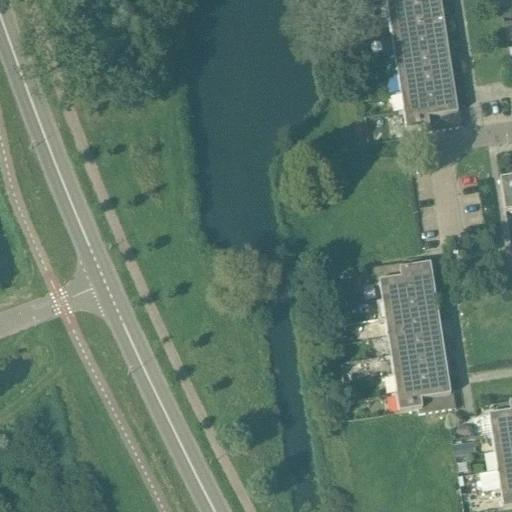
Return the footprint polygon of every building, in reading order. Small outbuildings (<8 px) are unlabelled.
[(440,4),(439,0),(400,0),(385,2),(388,21),(411,17),(410,9),(440,4)] [(391,39),(399,38),(413,36),(412,27),(443,22),(440,4),(410,9),(411,17),(388,21),(391,39)] [(446,41),(443,22),(412,27),(413,36),(399,38),(391,39),(394,58),(417,55),(415,46),(446,41)] [(506,43),(511,42),(511,23),(503,25),(506,43)] [(396,77),(420,73),(418,64),(449,59),(446,41),(415,46),(417,55),(394,58),(396,77)] [(452,78),(449,59),(418,64),(420,73),(396,77),(399,96),(422,92),(421,83),(452,78)] [(399,96),(402,114),(425,110),(424,102),(454,97),(452,78),(421,83),(422,92),(399,96)] [(425,110),(402,114),(405,134),(428,131),(426,121),(433,120),(440,119),(447,118),(455,117),(457,116),(454,97),(424,102),(425,110)] [(455,117),(447,118),(449,129),(456,128),(455,117)] [(442,130),(449,129),(447,118),(440,119),(442,130)] [(440,119),(433,120),(435,131),(442,130),(440,119)] [(426,121),(428,131),(428,132),(435,131),(433,120),(426,121)] [(504,214),(511,213),(511,179),(499,182),(504,214)] [(381,283),(378,283),(381,303),(404,299),(402,290),(434,285),(431,266),(401,270),(403,279),(396,280),(388,282),(381,283)] [(396,280),(403,279),(401,270),(401,266),(394,267),(396,280)] [(388,282),(396,280),(394,267),(387,269),(388,282)] [(388,282),(387,269),(379,270),(381,283),(388,282)] [(379,270),(373,271),(372,271),(374,284),(378,283),(381,283),(379,270)] [(332,278),(323,279),(325,292),(334,290),(332,278)] [(384,322),(399,320),(406,319),(405,309),(437,305),(434,285),(402,290),(404,299),(381,303),(384,322)] [(440,323),(437,305),(405,309),(406,319),(399,320),(384,322),(387,341),(409,338),(408,328),(440,323)] [(390,360),(399,358),(412,356),(411,346),(443,341),(440,323),(408,328),(409,338),(387,341),(390,360)] [(445,361),(443,341),(411,346),(412,356),(399,358),(390,360),(393,379),(415,375),(414,365),(445,361)] [(396,397),(399,396),(418,393),(417,384),(448,379),(445,361),(414,365),(415,375),(393,379),(396,397)] [(399,396),(396,397),(399,416),(418,413),(417,404),(424,403),(431,402),(438,401),(445,400),(451,399),(448,379),(417,384),(418,393),(399,396)] [(451,399),(445,400),(447,413),(456,411),(454,398),(451,399)] [(445,400),(438,401),(440,414),(447,413),(445,400)] [(438,401),(431,402),(433,415),(440,414),(438,401)] [(431,402),(424,403),(426,416),(433,415),(431,402)] [(424,403),(417,404),(418,413),(419,417),(422,417),(426,416),(424,403)] [(488,418),(476,420),(479,439),(491,437),(511,434),(511,404),(509,405),(492,408),(494,417),(488,418)] [(511,434),(491,437),(494,456),(511,452),(511,434)] [(511,452),(494,456),(497,475),(511,472),(511,452)] [(511,472),(497,475),(500,493),(511,490),(511,472)] [(511,490),(500,493),(502,511),(504,511),(511,510),(511,490)]
